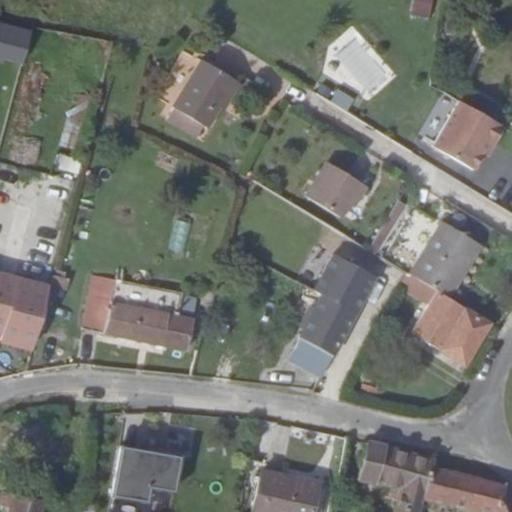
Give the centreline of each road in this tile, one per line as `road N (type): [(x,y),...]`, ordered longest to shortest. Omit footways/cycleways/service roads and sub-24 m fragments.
road 1 (residential): [(0,391),(190,387),(478,442)]
road 2 (unknown): [(511,206),(224,35)]
